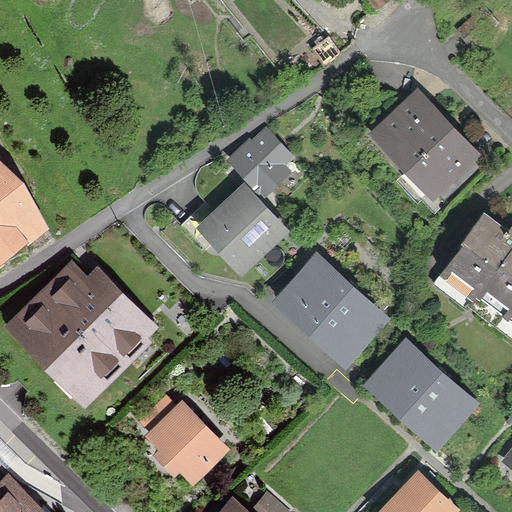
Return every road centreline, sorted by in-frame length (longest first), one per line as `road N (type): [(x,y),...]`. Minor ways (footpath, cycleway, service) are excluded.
road 1 (residential): [(412,26),(453,79),(511,130)]
road 2 (residential): [(97,511),(0,409)]
